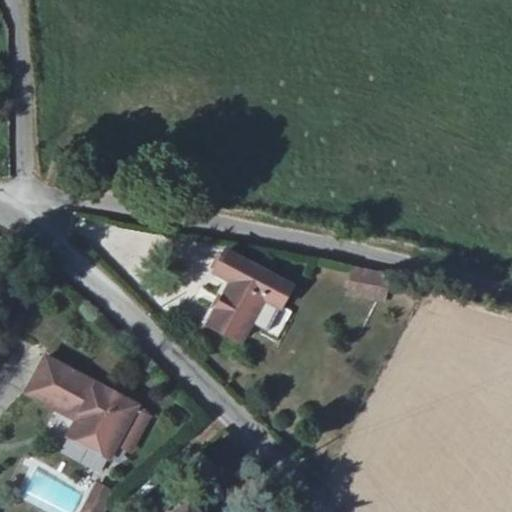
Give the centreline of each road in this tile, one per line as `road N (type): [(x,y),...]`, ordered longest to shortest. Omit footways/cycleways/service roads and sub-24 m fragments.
road 1 (unclassified): [(511,294),(374,259),(26,198)]
road 2 (unclassified): [(26,198),(66,259),(268,441),(333,511)]
road 3 (unclassified): [(26,198),(15,0)]
